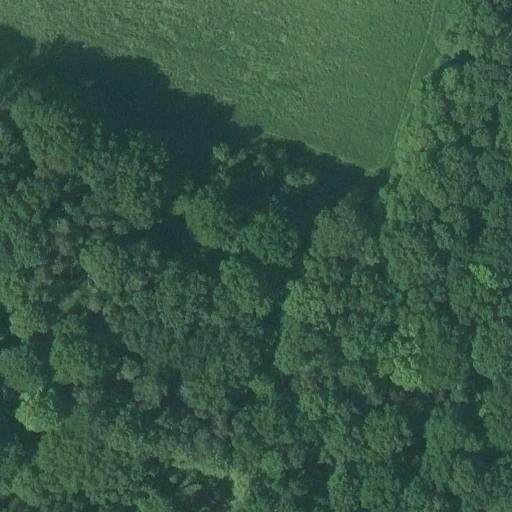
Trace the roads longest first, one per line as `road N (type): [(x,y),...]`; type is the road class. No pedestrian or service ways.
road 1 (track): [(331,511),(434,75)]
road 2 (track): [(404,211),(0,80)]
